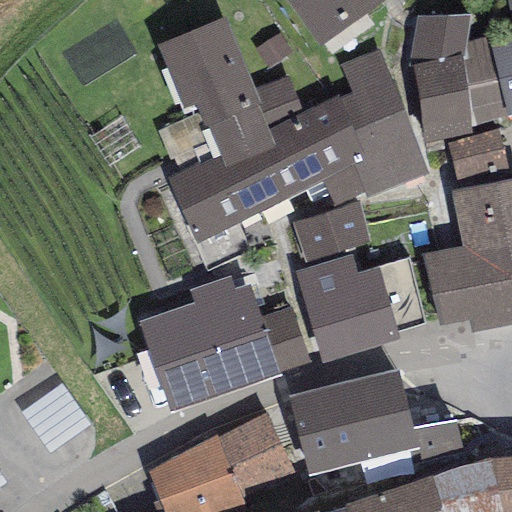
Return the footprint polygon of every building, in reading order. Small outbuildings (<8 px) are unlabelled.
[(280,0),(318,52),(391,0),(280,0)] [(407,62),(410,74),(462,66),(466,47),(470,22),(417,21),(407,62)] [(225,22),(155,52),(183,115),(196,110),(218,161),(223,176),(274,155),(268,136),(253,95),(225,22)] [(410,74),(425,151),(471,139),(469,131),(508,122),(490,50),(487,41),(466,47),(462,66),(410,74)] [(511,45),(490,50),(508,122),(508,124),(511,123),(511,45)] [(321,188),(334,214),(359,204),(427,180),(379,55),(326,74),(336,101),(361,163),(321,188)] [(289,80),(253,95),(268,136),(303,118),(289,80)] [(361,163),(336,101),(303,118),(268,136),(274,155),(223,176),(218,161),(168,183),(193,251),(321,188),(361,163)] [(450,199),(511,186),(511,137),(441,151),(450,199)] [(460,255),(422,262),(435,331),(466,325),(469,339),(511,330),(511,186),(450,199),(460,255)] [(334,214),(293,226),(306,273),(351,260),(372,254),(359,204),(334,214)] [(306,273),(294,277),(320,367),(398,345),(395,337),(377,272),(357,278),(351,260),(306,273)] [(376,269),(377,272),(395,337),(425,329),(408,261),(376,269)] [(193,310),(139,328),(170,420),(280,383),(278,376),(260,321),(250,291),(236,296),(231,281),(188,295),(193,310)] [(291,311),(260,321),(278,376),(309,366),(291,311)] [(392,376),(289,403),(308,475),(411,448),(392,376)] [(51,451),(88,428),(63,389),(26,413),(51,451)] [(267,418),(217,441),(236,490),(287,472),(267,418)] [(217,441),(148,478),(160,511),(212,511),(208,500),(236,490),(217,441)] [(511,511),(511,462),(489,463),(489,467),(498,511),(511,511)] [(498,511),(489,467),(430,484),(438,511),(498,511)] [(344,509),(344,511),(438,511),(430,484),(344,509)]
